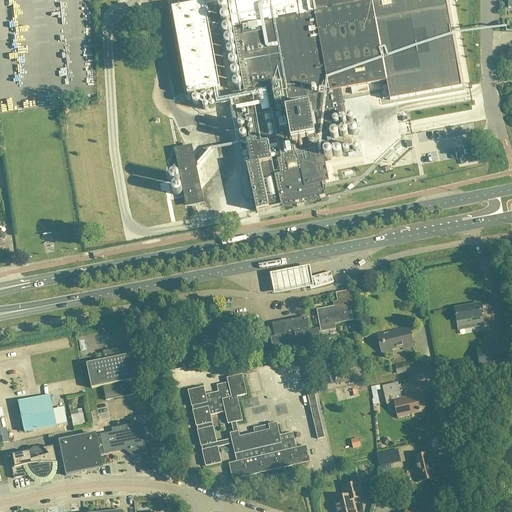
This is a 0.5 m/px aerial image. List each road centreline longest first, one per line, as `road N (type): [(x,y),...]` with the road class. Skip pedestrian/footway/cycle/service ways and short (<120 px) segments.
road 1 (primary): [(487,195),(29,283)]
road 2 (primary): [(37,308),(432,232)]
road 3 (residential): [(0,506),(77,489),(165,491)]
road 4 (residential): [(464,511),(431,377)]
road 5 (unknown): [(195,0),(223,133)]
road 6 (unclassified): [(496,131),(486,89),(484,0)]
